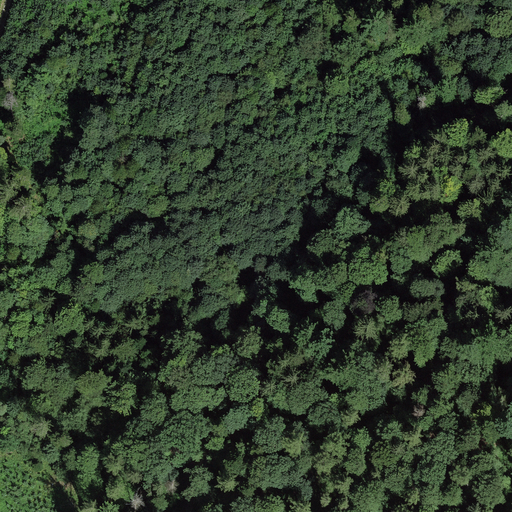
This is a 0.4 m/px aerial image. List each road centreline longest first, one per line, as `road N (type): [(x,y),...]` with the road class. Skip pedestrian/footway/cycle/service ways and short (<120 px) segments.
road 1 (track): [(511,92),(400,166),(337,239),(268,339),(206,452),(189,511)]
road 2 (track): [(403,511),(431,465),(511,392)]
